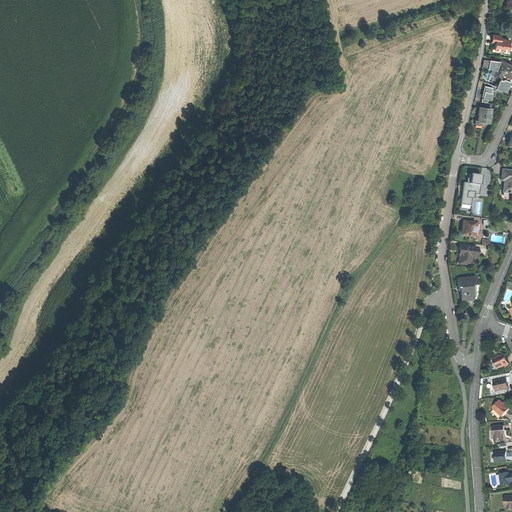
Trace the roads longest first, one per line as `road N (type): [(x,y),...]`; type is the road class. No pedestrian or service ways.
road 1 (track): [(0,411),(62,337),(222,100),(245,40),(233,0)]
road 2 (track): [(452,174),(435,181),(392,230),(337,307),(228,511)]
road 3 (residential): [(455,157),(440,251),(456,354),(476,365)]
road 4 (residential): [(485,0),(455,157)]
road 5 (residential): [(479,511),(476,365)]
